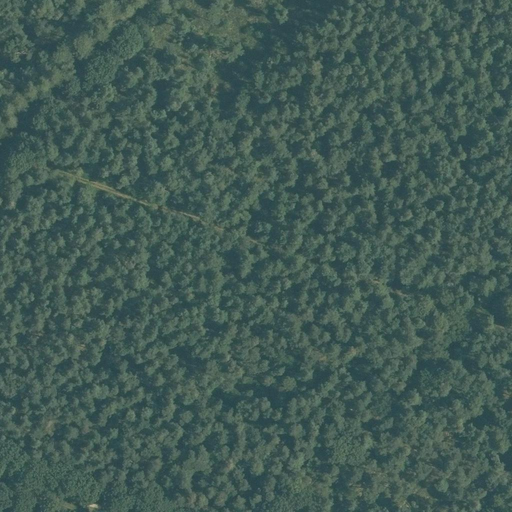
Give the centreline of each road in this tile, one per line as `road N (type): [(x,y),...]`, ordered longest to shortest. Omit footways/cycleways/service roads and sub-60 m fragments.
road 1 (track): [(279,511),(511,271)]
road 2 (track): [(210,229),(0,149)]
road 3 (track): [(0,142),(149,0)]
